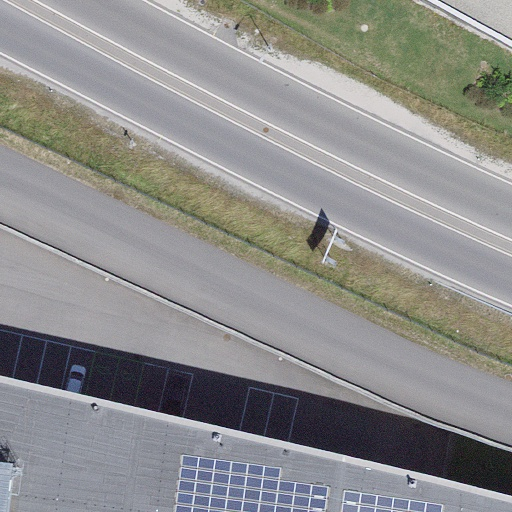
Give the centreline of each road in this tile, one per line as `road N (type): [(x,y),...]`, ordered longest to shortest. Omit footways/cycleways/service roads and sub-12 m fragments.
road 1 (secondary): [(0,24),(511,280)]
road 2 (secondary): [(511,214),(92,0)]
